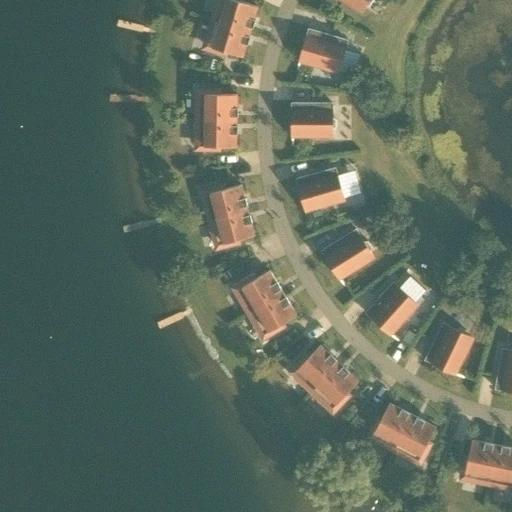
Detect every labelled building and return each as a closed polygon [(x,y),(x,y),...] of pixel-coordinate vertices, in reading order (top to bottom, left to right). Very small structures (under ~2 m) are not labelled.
[(211,19),(251,31),(258,6),(242,1),(242,0),(223,0),(217,21),(211,19)] [(346,0),(363,10),(366,6),(370,6),(374,0),(346,0)] [(243,56),(251,31),(211,19),(211,20),(217,22),(209,46),(214,48),(212,52),(226,56),(227,52),(243,56)] [(339,70),(341,65),(345,64),(347,57),(344,54),(348,40),(309,29),(300,59),(339,70)] [(206,68),(215,70),(218,60),(210,58),(206,68)] [(340,87),(351,90),(353,81),(341,79),(340,87)] [(237,120),(237,94),(221,94),(221,90),(207,90),(206,94),(202,94),(202,119),(196,119),(196,120),(237,120)] [(337,119),(333,117),(333,102),(292,103),(292,134),(333,134),(333,129),(337,127),(337,119)] [(237,147),(237,120),(196,120),(202,120),(201,146),(206,146),(206,150),(220,151),(220,146),(237,147)] [(344,182),(340,181),(336,167),(297,178),(306,209),(344,198),(343,193),(346,190),(344,182)] [(208,220),(248,210),(241,185),(225,189),(224,185),(211,188),(212,192),(207,193),(214,219),(208,220)] [(320,206),(311,209),(311,210),(313,218),(322,215),(320,207),(320,206)] [(248,210),(208,220),(208,221),(214,220),(221,244),(225,243),(226,247),(240,243),(239,239),(255,235),(248,210)] [(368,241),(364,241),(356,228),(322,250),(339,277),(373,255),(370,251),(373,247),(368,241)] [(236,274),(232,268),(223,273),(227,279),(236,274)] [(248,314),(283,293),(270,270),(255,279),(253,275),(241,282),(243,286),(239,288),(252,310),(247,313),(248,314)] [(408,290),(404,292),(393,282),(366,312),(389,333),(417,303),(413,300),(414,295),(408,290)] [(283,293),(248,314),(253,311),(266,333),(270,331),(272,335),(285,327),(282,324),(296,315),(283,293)] [(460,327),(456,329),(443,323),(425,359),(454,373),(471,337),(467,335),(467,330),(460,327)] [(402,337),(412,341),(415,333),(405,329),(402,337)] [(311,393),(340,363),(321,345),(309,357),(306,354),(296,364),(299,367),(296,370),(315,388),(311,392),(311,393)] [(511,350),(502,349),(495,388),(511,391),(511,350)] [(340,363),(311,393),(312,393),(316,389),(334,406),(337,403),(341,406),(350,396),(347,393),(359,381),(340,363)] [(394,451),(413,415),(390,403),(382,417),(378,416),(372,428),(375,430),(373,434),(396,446),(393,451),(394,451)] [(413,415),(394,451),(394,452),(397,446),(420,458),(422,454),(426,456),(432,444),(429,442),(436,427),(413,415)] [(490,485),(498,445),(472,440),(469,456),(465,455),(462,469),(466,470),(465,474),(490,479),(489,485),(490,485)] [(511,447),(498,445),(490,485),(491,480),(511,483),(511,447)]
